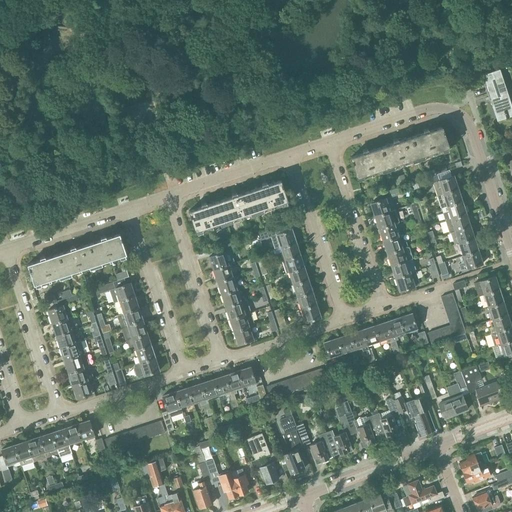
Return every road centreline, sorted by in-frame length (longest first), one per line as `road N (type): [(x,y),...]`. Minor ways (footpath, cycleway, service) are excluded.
road 1 (residential): [(331,142),(429,108),(451,109),(467,121),(511,253)]
road 2 (residential): [(230,356),(213,338),(171,193)]
road 3 (residential): [(60,412),(6,247)]
road 4 (residential): [(127,208),(182,372)]
road 5 (residential): [(341,318),(289,156)]
road 6 (residential): [(380,303),(331,142)]
road 7 (residential): [(301,496),(434,447)]
road 8 (residential): [(60,412),(182,372)]
road 9 (residential): [(6,247),(127,208)]
road 10 (unclassified): [(171,193),(289,156)]
